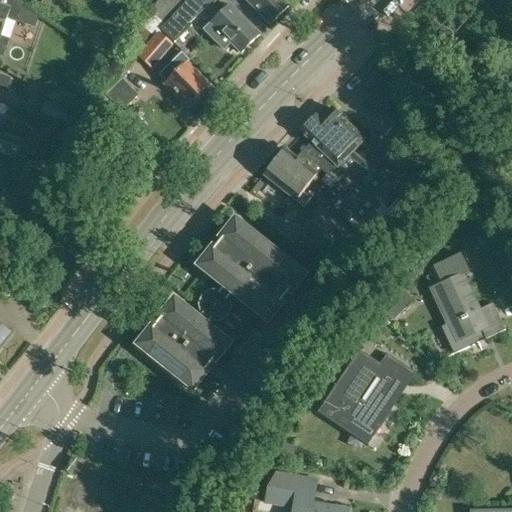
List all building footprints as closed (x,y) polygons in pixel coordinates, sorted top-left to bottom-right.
[(0,0),(0,57),(3,59),(8,42),(0,39),(0,38),(7,18),(19,23),(34,28),(39,15),(17,0),(0,0)] [(158,0),(147,14),(168,29),(181,15),(178,12),(187,0),(158,0)] [(244,0),(269,26),(290,6),(283,0),(244,0)] [(211,23),(241,54),(260,35),(230,5),(211,23)] [(181,15),(168,29),(165,33),(172,40),(174,43),(192,26),(181,15)] [(154,38),(139,26),(126,41),(140,54),(154,38)] [(165,85),(187,106),(207,85),(186,64),(180,58),(169,69),(175,75),(165,85)] [(0,86),(7,89),(7,88),(10,88),(13,81),(10,80),(10,78),(0,73),(0,86)] [(105,95),(122,112),(138,96),(122,79),(105,95)] [(68,111),(57,108),(55,111),(42,107),(40,114),(64,122),(68,111)] [(321,119),(316,114),(301,130),(312,141),(330,158),(338,165),(337,167),(378,203),(391,187),(393,188),(410,169),(408,167),(402,162),(415,146),(410,141),(394,128),(364,161),(360,157),(353,158),(349,154),(353,150),(364,138),(332,108),(321,119)] [(57,142),(39,135),(28,146),(47,153),(57,142)] [(2,156),(16,161),(21,148),(7,143),(2,156)] [(303,192),(318,173),(311,167),(297,156),(287,147),(265,174),(296,200),(296,201),(304,208),(314,195),(309,192),(306,195),(303,192)] [(333,215),(335,212),(357,231),(374,211),(394,228),(410,210),(397,200),(388,211),(385,209),(378,203),(337,167),(338,165),(330,158),(328,161),(328,173),(337,181),(336,183),(332,186),(321,200),(322,200),(319,203),(333,215)] [(336,183),(337,181),(328,173),(323,178),(332,186),(336,183)] [(298,240),(322,259),(348,227),(333,215),(319,203),(310,217),(313,220),(298,240)] [(138,344),(194,389),(209,370),(207,369),(214,359),(216,361),(231,342),(210,325),(212,322),(219,322),(226,318),(230,308),(229,301),(235,294),(269,321),(284,302),(282,301),(289,291),(291,293),(306,274),(236,218),(221,237),(223,238),(215,247),(214,246),(199,265),(224,285),(220,291),(208,291),(200,296),(198,305),(201,314),(199,316),(175,297),(160,316),(162,317),(154,327),(153,325),(138,344)] [(473,341),(478,339),(479,342),(505,329),(493,303),(480,309),(463,272),(430,287),(448,324),(442,327),(455,353),(474,344),(473,341)] [(404,310),(394,300),(383,310),(393,320),(404,310)] [(303,313),(286,337),(299,346),(315,321),(303,313)] [(0,350),(12,335),(0,324),(0,350)] [(380,364),(359,350),(318,414),(319,414),(321,411),(337,422),(346,408),(357,415),(353,421),(375,435),(390,412),(380,405),(405,366),(387,354),(380,364)] [(270,461),(292,462),(295,446),(284,441),(279,438),(270,447),(270,461)] [(348,511),(349,510),(313,504),(317,481),(276,474),(268,488),(266,503),(269,504),(269,502),(267,502),(269,489),(296,494),(292,511),(348,511)]
